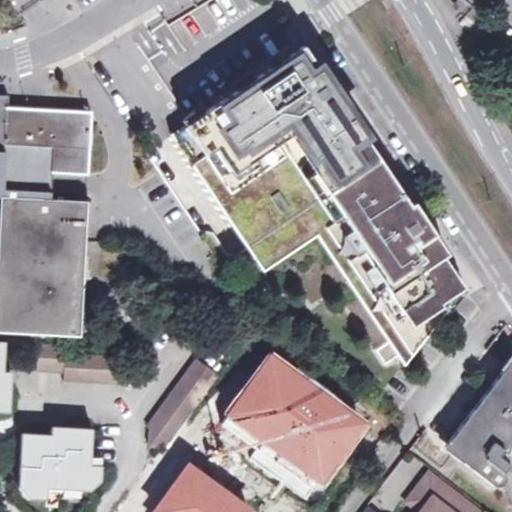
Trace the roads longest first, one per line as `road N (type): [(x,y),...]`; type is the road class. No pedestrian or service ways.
road 1 (secondary): [(323,0),(511,285)]
road 2 (residential): [(511,285),(339,511)]
road 3 (secondary): [(511,187),(406,0)]
road 4 (unclassified): [(0,56),(61,39),(128,0)]
